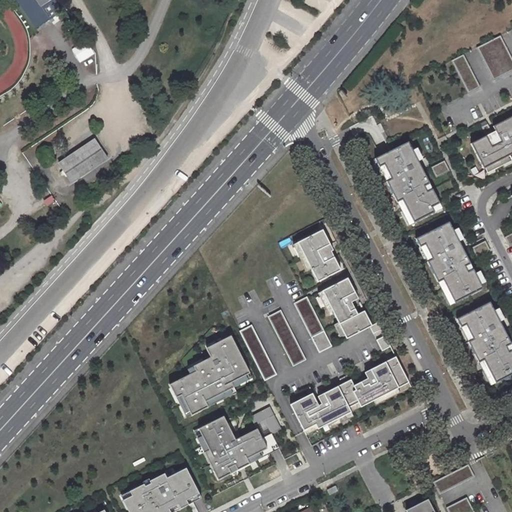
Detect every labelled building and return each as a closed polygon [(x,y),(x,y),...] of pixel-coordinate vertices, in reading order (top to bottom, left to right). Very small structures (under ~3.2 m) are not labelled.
[(18,0),(31,19),(43,11),(35,0),(18,0)] [(511,58),(500,36),(478,48),(494,80),(511,70),(511,58)] [(73,49),(80,61),(95,52),(87,40),(73,49)] [(463,55),(452,61),(469,93),(480,87),(463,55)] [(472,145),(485,170),(511,155),(511,123),(496,132),(502,143),(492,148),(487,138),(472,145)] [(413,133),(408,125),(407,124),(397,130),(397,131),(402,139),(403,139),(413,134),(413,133)] [(71,184),(109,159),(95,139),(57,164),(71,184)] [(385,156),(376,161),(381,169),(385,167),(393,181),(388,183),(399,204),(404,202),(415,225),(439,212),(437,208),(441,205),(434,190),(429,193),(426,188),(431,185),(409,144),(385,156)] [(55,200),(52,195),(44,201),(47,205),(55,200)] [(457,304),(485,290),(475,270),(470,273),(468,268),(473,265),(451,223),(417,240),(422,249),(427,247),(434,261),(429,263),(440,284),(445,282),(457,304)] [(324,232),(298,245),(319,285),(342,273),(335,259),(325,265),(319,253),(331,247),(324,232)] [(492,252),(487,242),(473,249),(478,259),(492,252)] [(348,277),(322,290),(347,338),(370,326),(374,333),(383,328),(379,321),(372,324),(365,310),(358,313),(355,308),(351,310),(344,298),(356,292),(348,277)] [(333,346),(307,296),(294,303),(320,353),(333,346)] [(498,384),(511,377),(511,352),(511,353),(509,348),(511,346),(511,341),(492,303),(459,320),(463,329),(468,326),(476,340),(471,343),(481,364),(486,362),(498,384)] [(306,359),(281,310),(268,316),(293,366),(306,359)] [(277,375),(252,325),(239,331),(265,381),(277,375)] [(251,373),(231,334),(205,347),(210,357),(193,366),(196,371),(169,385),(175,397),(180,395),(191,416),(208,408),(205,402),(234,388),(231,383),(251,373)] [(386,334),(377,339),(383,350),(392,346),(386,334)] [(316,425),(318,429),(352,412),(349,407),(359,402),(362,407),(410,382),(396,356),(370,369),(376,381),(370,384),(369,383),(364,386),(361,381),(354,385),(351,379),(324,393),(330,405),(321,409),(313,393),(291,405),(304,431),(316,425)] [(251,417),(258,430),(262,438),(272,433),(281,428),(270,407),(251,417)] [(223,417),(194,431),(218,480),(280,449),(272,433),(262,438),(258,430),(235,441),(223,417)] [(469,464),(434,482),(440,495),(475,477),(469,464)] [(164,475),(149,482),(151,484),(144,488),(143,485),(129,492),(131,497),(122,502),(127,511),(169,511),(168,510),(177,505),(180,510),(200,499),(185,469),(166,479),(164,475)] [(337,485),(327,489),(330,495),(340,491),(337,485)] [(120,497),(122,502),(131,497),(129,492),(120,497)] [(474,511),(467,496),(446,507),(448,511),(474,511)] [(436,511),(430,501),(409,511),(436,511)]
